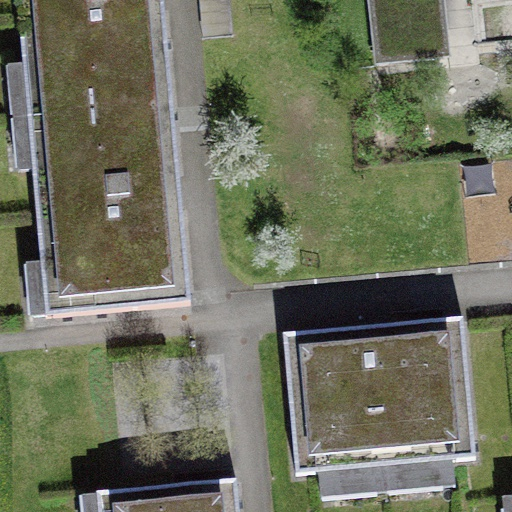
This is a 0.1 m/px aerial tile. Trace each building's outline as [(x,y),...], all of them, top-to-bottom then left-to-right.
[(181,110),(172,0),(22,0),(27,68),(2,70),(6,121),(181,110)] [(231,0),(198,0),(201,42),(234,39),(231,0)] [(373,0),(381,74),(461,66),(454,0),(373,0)] [(195,318),(181,110),(6,121),(10,182),(36,181),(39,230),(15,231),(22,329),(195,318)] [(291,485),(320,484),(321,509),(458,498),(457,469),(485,469),(471,319),(281,336),(291,485)] [(248,511),(246,476),(73,490),(75,511),(248,511)] [(500,511),(511,511),(511,501),(499,503),(500,511)]
